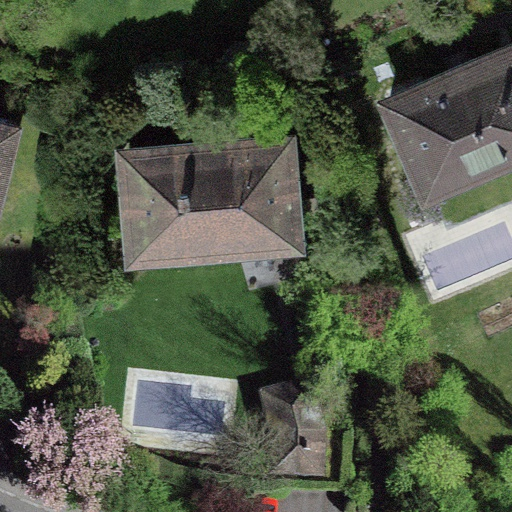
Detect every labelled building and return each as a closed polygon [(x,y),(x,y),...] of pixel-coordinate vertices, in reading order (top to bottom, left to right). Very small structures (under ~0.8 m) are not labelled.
[(511,35),(385,91),(432,199),(505,167),(511,163),(511,35)] [(0,205),(8,208),(30,117),(0,109),(0,205)] [(134,181),(139,245),(192,241),(193,250),(239,246),(238,236),(289,232),(284,169),(280,169),(278,140),(207,146),(135,151),(138,181),(134,181)] [(136,379),(131,425),(221,435),(225,401),(190,397),(191,385),(136,379)] [(306,390),(269,401),(282,448),(281,470),(317,471),(318,434),(306,390)]
